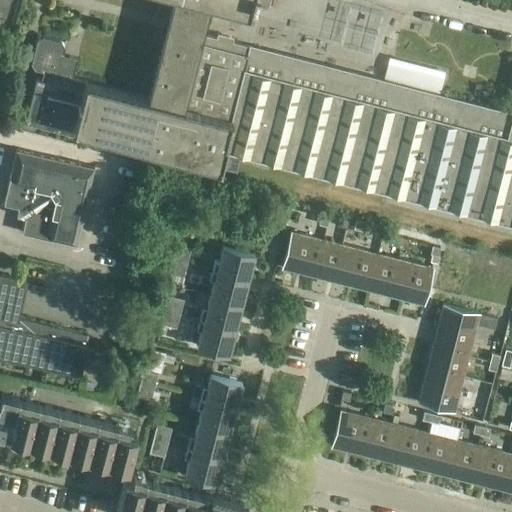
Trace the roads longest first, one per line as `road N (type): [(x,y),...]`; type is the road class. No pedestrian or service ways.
road 1 (residential): [(292,473),(335,307)]
road 2 (residential): [(292,473),(444,511)]
